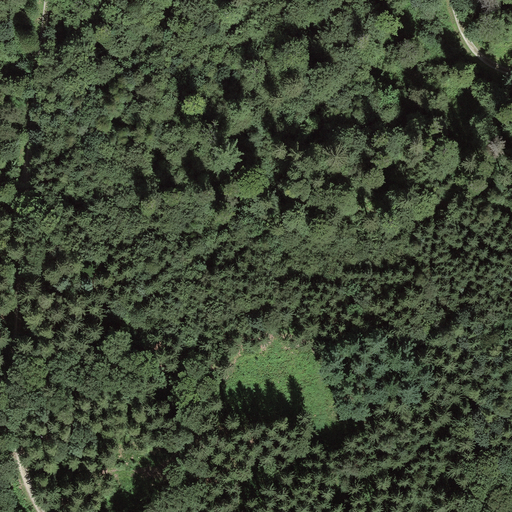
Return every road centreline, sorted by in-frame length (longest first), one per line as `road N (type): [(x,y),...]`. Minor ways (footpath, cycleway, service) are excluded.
road 1 (track): [(28,167),(13,418),(40,511)]
road 2 (track): [(45,0),(28,167)]
